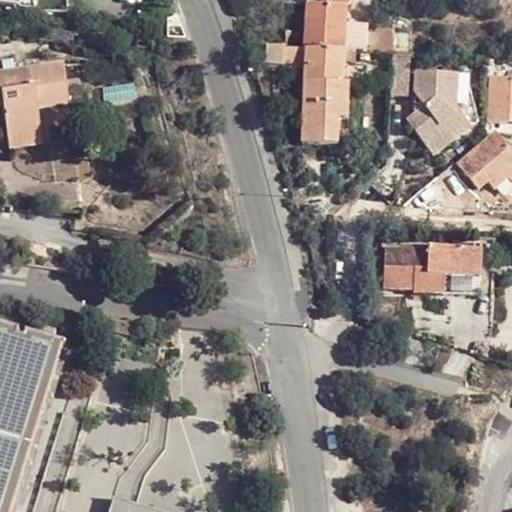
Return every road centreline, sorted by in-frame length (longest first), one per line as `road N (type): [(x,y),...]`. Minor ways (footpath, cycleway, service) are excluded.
road 1 (residential): [(192,0),(276,252),(289,321)]
road 2 (unknown): [(296,360),(339,309),(358,210),(511,226)]
road 3 (residential): [(0,283),(289,321)]
road 4 (residential): [(289,321),(310,511)]
